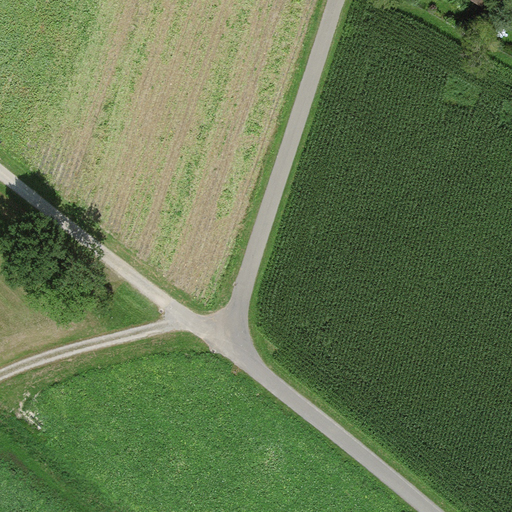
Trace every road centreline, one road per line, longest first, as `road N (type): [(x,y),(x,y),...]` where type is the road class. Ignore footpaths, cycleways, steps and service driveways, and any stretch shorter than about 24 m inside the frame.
road 1 (unclassified): [(337,0),(233,347),(435,511)]
road 2 (track): [(0,170),(199,324)]
road 3 (track): [(0,376),(199,324)]
